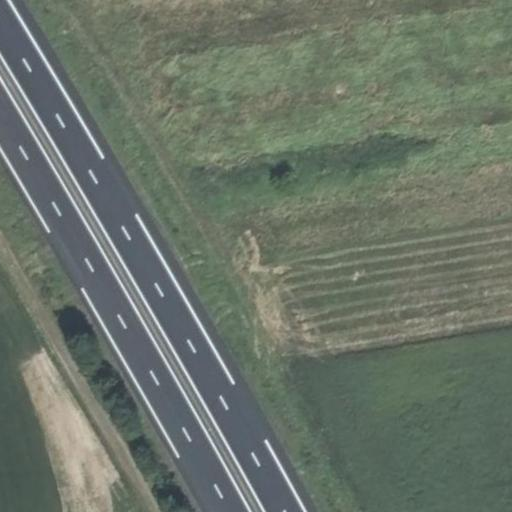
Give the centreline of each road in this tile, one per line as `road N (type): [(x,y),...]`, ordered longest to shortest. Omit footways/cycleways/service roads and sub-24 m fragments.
road 1 (track): [(374,511),(282,334),(74,0)]
road 2 (trunk): [(281,511),(0,17)]
road 3 (trunk): [(0,119),(225,511)]
road 4 (track): [(153,511),(0,245)]
